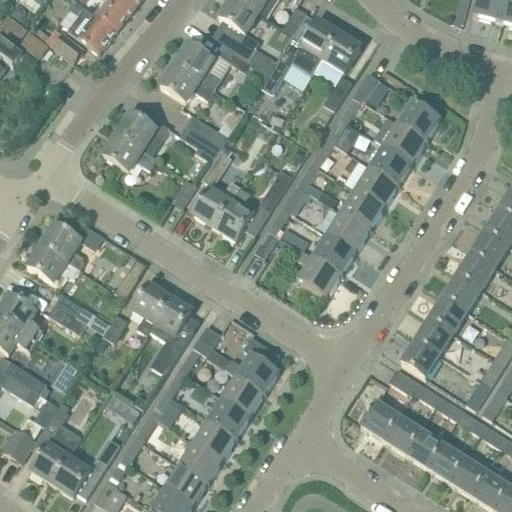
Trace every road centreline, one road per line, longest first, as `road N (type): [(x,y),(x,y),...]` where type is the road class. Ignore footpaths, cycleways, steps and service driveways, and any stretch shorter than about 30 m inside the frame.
road 1 (residential): [(345,368),(42,176)]
road 2 (residential): [(345,368),(471,169),(503,67)]
road 3 (residential): [(42,176),(183,0)]
road 4 (residential): [(503,67),(415,35),(373,0)]
road 5 (residential): [(410,511),(299,442)]
